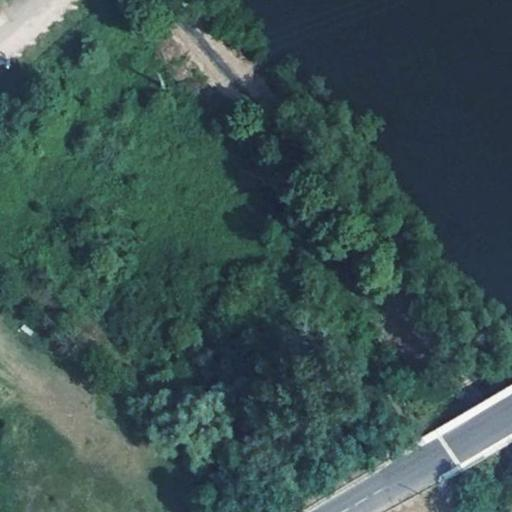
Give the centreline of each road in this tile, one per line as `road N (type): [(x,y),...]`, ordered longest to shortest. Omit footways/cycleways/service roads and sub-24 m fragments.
road 1 (unknown): [(0,254),(77,330),(138,375),(183,390),(230,388),(327,304)]
road 2 (secondary): [(343,511),(511,414)]
